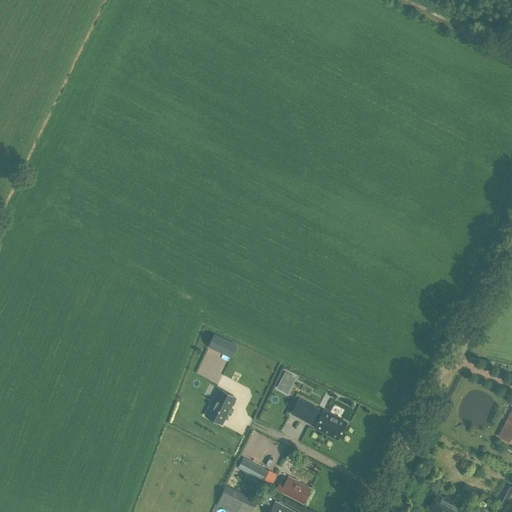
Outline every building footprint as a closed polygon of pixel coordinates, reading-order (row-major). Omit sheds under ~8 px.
[(231,357),(237,345),(214,334),(208,346),(231,357)] [(329,392),(338,396),(340,391),(331,387),(329,392)] [(224,427),(238,402),(221,392),(206,419),(224,427)] [(322,413),(317,410),(317,409),(299,400),(292,412),(310,422),(312,419),(317,422),(315,426),(337,438),(346,423),(323,411),(322,413)] [(511,414),(501,437),(511,443),(511,414)] [(260,446),(257,454),(267,458),(270,450),(260,446)] [(238,469),(263,482),(269,471),(244,457),(238,469)] [(310,488),(296,480),(288,476),(284,482),(280,480),(277,487),(288,493),(287,495),(303,503),(311,488),(310,488)] [(506,511),(507,511),(506,511),(507,509),(508,509),(510,505),(506,503),(511,492),(511,486),(505,483),(496,501),(505,505),(501,511),(475,511),(445,496),(444,497),(437,494),(428,510),(431,511),(506,511)] [(477,500),(481,492),(465,484),(461,491),(477,500)] [(231,511),(251,511),(257,500),(225,486),(216,505),(231,511)] [(296,511),(275,501),(269,511),(296,511)]
